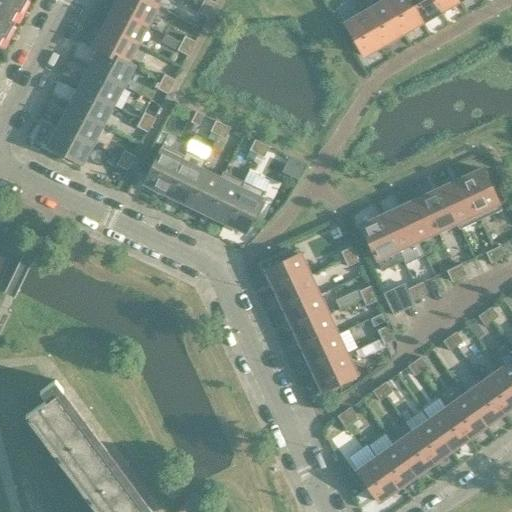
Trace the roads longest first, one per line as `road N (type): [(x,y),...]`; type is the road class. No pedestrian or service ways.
road 1 (residential): [(327,511),(219,276),(204,260),(0,163)]
road 2 (residential): [(0,126),(66,0)]
